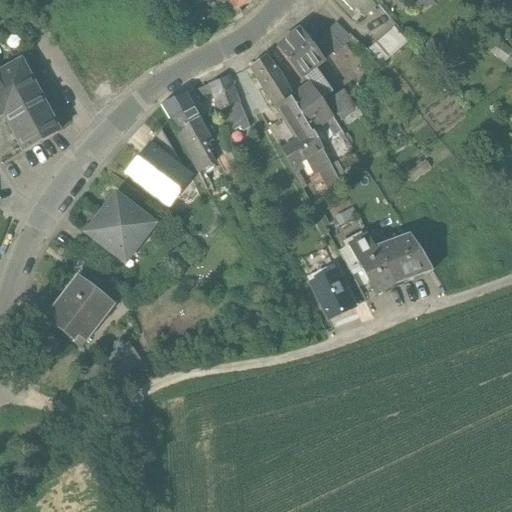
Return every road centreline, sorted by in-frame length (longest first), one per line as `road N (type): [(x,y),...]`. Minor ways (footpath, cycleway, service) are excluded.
road 1 (track): [(316,350),(252,372),(181,375),(110,416),(0,387)]
road 2 (tertiary): [(37,217),(77,159),(143,96),(243,39),(284,0)]
road 3 (residential): [(511,283),(316,350)]
road 4 (track): [(109,126),(42,0)]
